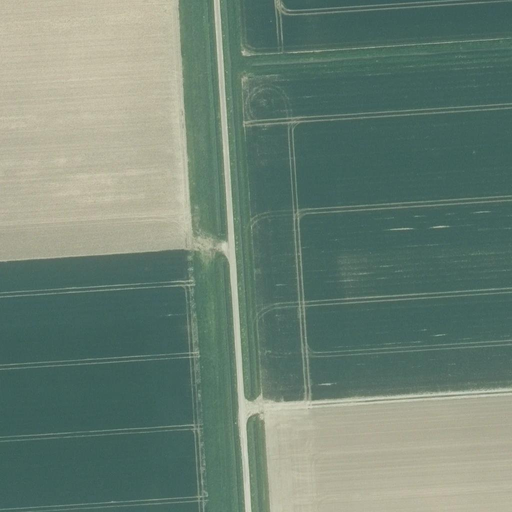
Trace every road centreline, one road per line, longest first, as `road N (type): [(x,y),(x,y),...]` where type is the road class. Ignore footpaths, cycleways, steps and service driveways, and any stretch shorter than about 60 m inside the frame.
road 1 (unclassified): [(247,511),(214,0)]
road 2 (unknown): [(511,395),(241,412)]
